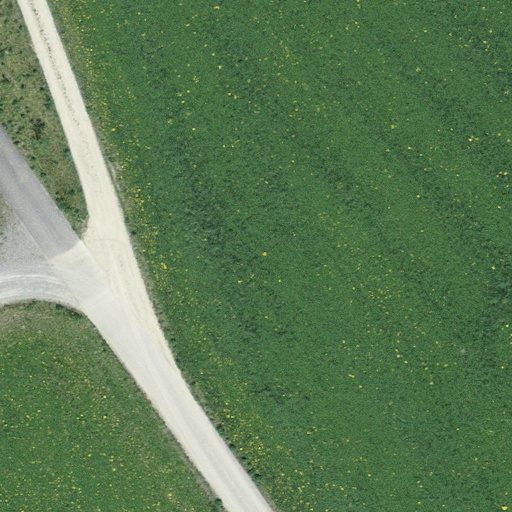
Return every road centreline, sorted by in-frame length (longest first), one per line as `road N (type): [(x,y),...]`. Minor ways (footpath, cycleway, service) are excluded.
road 1 (unclassified): [(20,0),(191,431)]
road 2 (unclassified): [(191,431),(66,250)]
